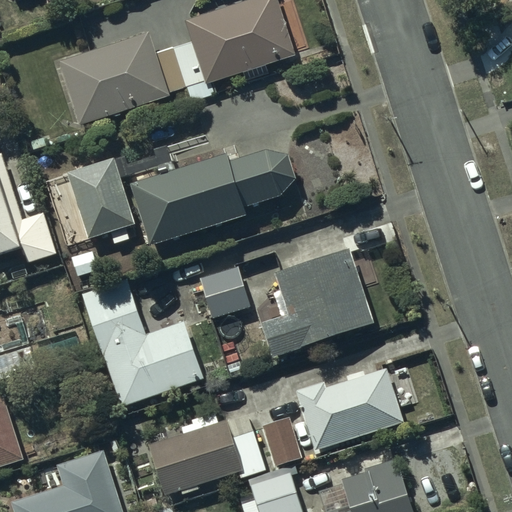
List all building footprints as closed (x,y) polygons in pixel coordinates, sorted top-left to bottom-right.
[(173,49),(186,87),(190,102),(229,90),(225,76),(293,56),(275,0),(254,0),(184,21),(190,44),(173,49)] [(186,87),(173,49),(156,54),(150,34),(58,62),(77,124),(168,97),(167,93),(186,87)] [(28,260),(59,250),(45,208),(24,215),(2,150),(0,150),(0,249),(23,242),(28,260)] [(128,186),(147,245),(244,217),(242,209),(279,198),(295,179),(287,156),(265,151),(227,164),(224,155),(128,186)] [(128,240),(124,228),(134,226),(112,159),(66,174),(86,240),(110,233),(113,245),(128,240)] [(261,324),(271,357),(373,324),(348,249),(273,274),(287,315),(261,324)] [(200,279),(212,319),(248,308),(236,268),(200,279)] [(82,295),(119,407),(202,379),(183,322),(145,335),(127,280),(82,295)] [(33,349),(0,357),(0,380),(38,372),(33,349)] [(295,392),(314,451),(401,424),(384,369),(323,388),(322,384),(295,392)] [(0,465),(21,459),(2,398),(0,398),(0,465)] [(197,490),(195,485),(234,472),(236,480),(266,470),(253,430),(229,438),(224,422),(216,424),(213,415),(189,423),(190,426),(180,430),(182,435),(148,446),(164,495),(179,490),(181,496),(197,490)] [(263,426),(274,466),(301,458),(289,419),(263,426)] [(118,511),(102,452),(57,465),(63,486),(11,501),(14,511),(118,511)] [(319,492),(325,511),(411,511),(394,460),(363,470),(364,473),(340,481),(341,484),(319,492)] [(296,465),(248,480),(257,511),(299,511),(289,477),(298,474),(296,465)]
